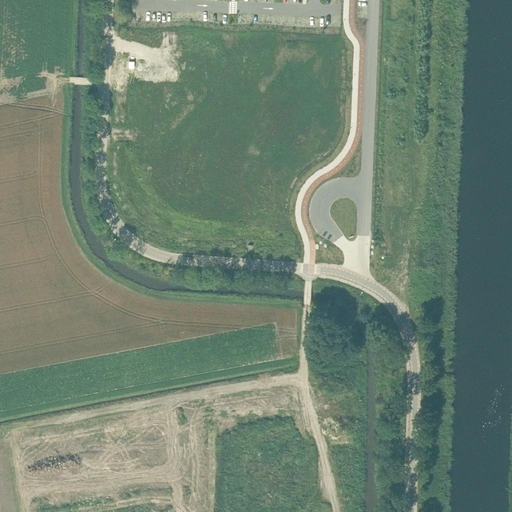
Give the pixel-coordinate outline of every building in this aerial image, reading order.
[(372,0),(358,0),(357,25),(371,26),(372,0)] [(264,39),(263,70),(323,72),(325,42),(264,39)] [(222,65),(222,46),(149,43),(148,62),(222,65)] [(159,85),(140,85),(137,176),(156,177),(159,85)] [(176,104),(179,91),(167,88),(164,101),(176,104)] [(204,103),(207,90),(197,88),(194,101),(204,103)] [(384,98),(379,89),(372,92),(377,102),(384,98)] [(225,91),(181,149),(197,161),(241,102),(225,91)] [(398,100),(399,92),(391,92),(390,100),(398,100)] [(252,146),(252,152),(258,152),(258,156),(273,155),(273,145),(252,146)] [(166,158),(172,162),(175,156),(168,153),(166,158)] [(257,177),(272,177),(272,160),(257,160),(257,177)] [(421,174),(421,188),(428,188),(429,174),(421,174)]
